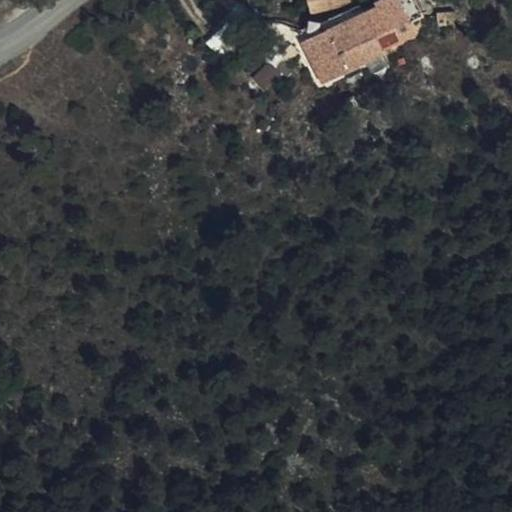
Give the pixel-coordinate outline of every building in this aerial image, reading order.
[(235,0),(217,0),(214,16),(231,19),(235,0)] [(307,0),(311,17),(333,15),(347,10),(354,5),(352,0),(307,0)] [(379,4),(308,48),(323,75),(330,70),(337,83),(390,51),(389,48),(420,26),(412,18),(423,9),(416,0),(378,0),(377,1),(379,4)] [(460,13),(456,3),(439,8),(443,24),(453,20),(460,13)] [(330,70),(323,75),(330,87),(337,83),(330,70)]
